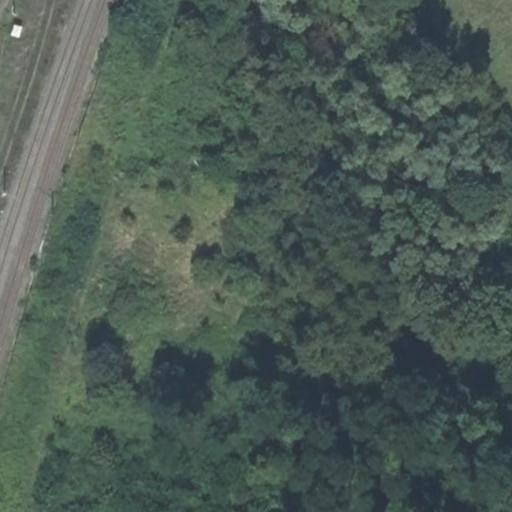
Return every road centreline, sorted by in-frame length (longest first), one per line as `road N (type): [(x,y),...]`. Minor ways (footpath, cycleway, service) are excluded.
road 1 (track): [(194,0),(56,373),(24,511)]
road 2 (track): [(0,171),(50,0)]
